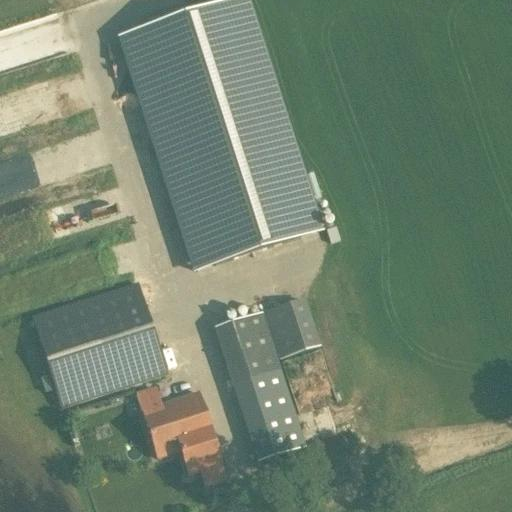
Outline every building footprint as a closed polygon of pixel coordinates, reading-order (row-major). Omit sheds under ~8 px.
[(243,1),(121,40),(194,274),(317,236),(243,1)] [(166,376),(137,285),(31,318),(60,410),(166,376)] [(320,349),(304,300),(262,314),(278,362),(320,349)] [(214,331),(233,387),(280,371),(261,315),(214,331)] [(311,382),(290,390),(299,416),(320,409),(311,382)] [(157,459),(180,451),(186,450),(181,436),(208,427),(198,396),(143,415),(157,459)] [(186,450),(180,451),(188,476),(221,466),(208,427),(181,436),(186,450)] [(335,437),(290,454),(304,493),(349,477),(335,437)] [(273,478),(271,473),(256,478),(263,500),(294,490),(288,473),(273,478)]
